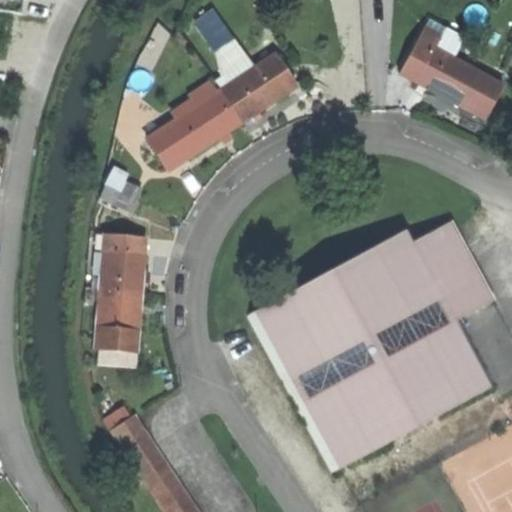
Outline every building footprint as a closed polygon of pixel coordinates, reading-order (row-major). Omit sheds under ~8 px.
[(0,0),(0,11),(20,15),(22,0),(0,0)] [(445,97),(484,118),(502,85),(454,58),(434,47),(440,37),(424,29),(400,72),(445,97)] [(444,29),(440,37),(434,47),(454,58),(464,40),(444,29)] [(221,89),(219,90),(240,121),(269,102),(297,84),(276,52),(237,78),(221,89)] [(214,79),(221,89),(237,78),(231,68),(214,79)] [(147,137),(168,169),(208,142),(240,121),(219,90),(147,137)] [(99,198),(130,213),(141,189),(125,181),(127,176),(113,169),(99,198)] [(450,223),(417,240),(459,319),(492,301),(450,223)] [(247,314),(332,472),(494,384),(459,319),(417,240),(409,227),(247,314)] [(102,235),(98,290),(139,293),(141,262),(143,238),(102,235)] [(94,349),(135,352),(137,324),(139,293),(98,290),(94,349)] [(96,395),(106,412),(123,402),(113,385),(96,395)] [(166,511),(195,511),(132,417),(112,430),(166,511)]
